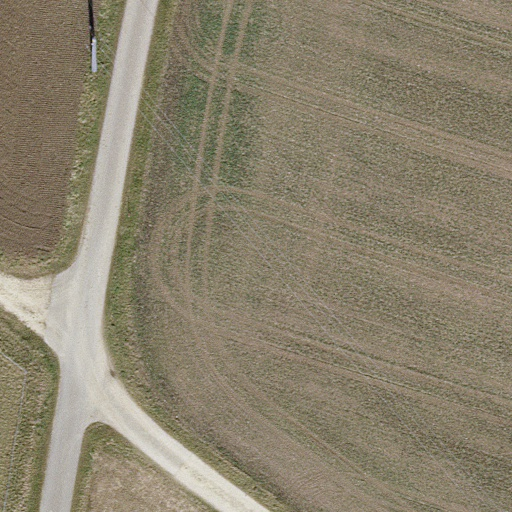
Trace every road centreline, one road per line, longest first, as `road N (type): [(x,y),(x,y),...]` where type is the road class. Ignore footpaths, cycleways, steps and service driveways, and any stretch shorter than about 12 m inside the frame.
road 1 (track): [(54,511),(143,0)]
road 2 (track): [(0,290),(82,348),(127,419),(255,511)]
